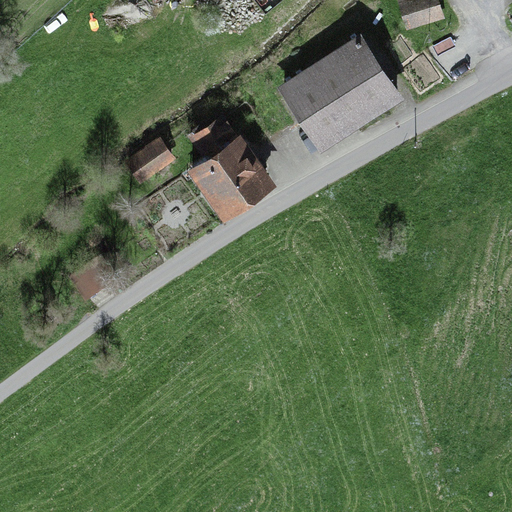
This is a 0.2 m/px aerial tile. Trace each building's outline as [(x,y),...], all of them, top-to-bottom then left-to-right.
[(438,21),(431,0),(399,0),(409,30),(438,21)] [(311,158),(401,102),(362,38),(271,94),(311,158)] [(278,188),(243,134),(188,169),(224,224),(278,188)] [(138,184),(175,160),(164,143),(127,166),(138,184)] [(116,280),(100,256),(69,277),(86,301),(116,280)]
